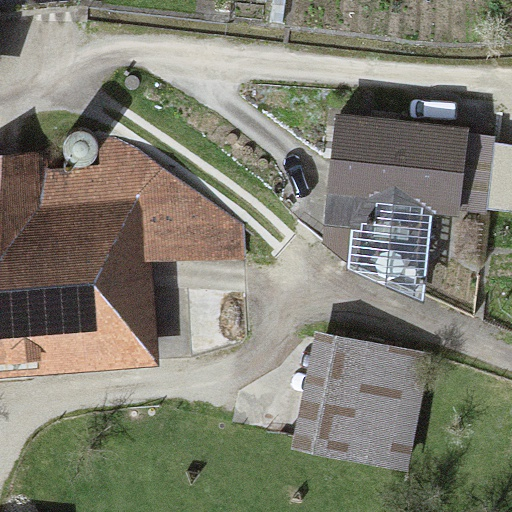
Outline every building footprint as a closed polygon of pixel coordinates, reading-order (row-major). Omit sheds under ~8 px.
[(0,0),(0,7),(46,10),(50,3),(77,4),(77,0),(0,0)] [(329,217),(377,223),(376,233),(410,237),(415,203),(459,208),(467,133),(340,119),(329,217)] [(46,368),(138,361),(127,203),(0,215),(0,348),(44,346),(46,368)] [(336,337),(315,442),(407,461),(428,355),(336,337)] [(193,491),(188,511),(335,511),(345,457),(231,436),(230,441),(192,435),(182,489),(193,491)]
